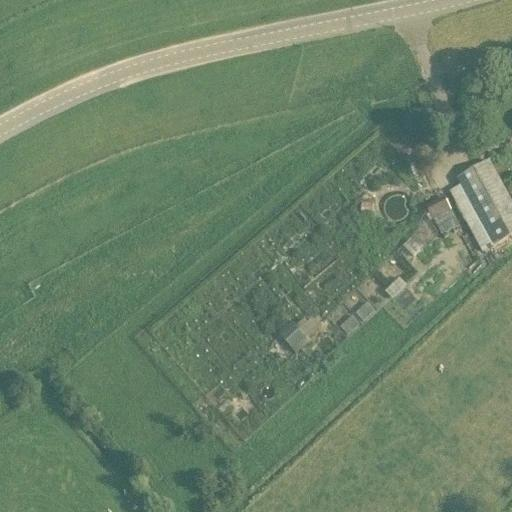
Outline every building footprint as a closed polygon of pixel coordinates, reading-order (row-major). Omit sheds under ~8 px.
[(511,201),(490,161),(456,180),(459,188),(450,194),(481,254),(511,237),(511,201)] [(426,208),(432,221),(451,211),(444,199),(426,208)] [(410,241),(403,249),(413,258),(420,250),(410,241)] [(399,280),(385,294),(392,300),(405,287),(399,280)] [(367,304),(355,315),(363,323),(374,312),(367,304)] [(352,317),(340,328),(348,336),(359,325),(352,317)] [(296,328),(283,339),(292,350),(306,339),(296,328)]
